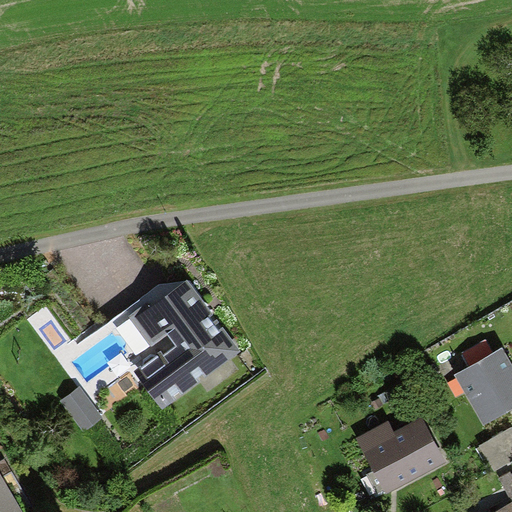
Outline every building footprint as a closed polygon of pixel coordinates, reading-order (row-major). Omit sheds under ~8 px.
[(187,279),(129,321),(145,343),(162,331),(172,344),(133,372),(158,407),(238,350),(187,279)] [(511,372),(493,341),(451,366),(481,416),(511,397),(511,372)] [(417,417),(364,442),(382,480),(435,455),(417,417)] [(0,511),(26,511),(27,511),(0,463),(0,511)] [(511,511),(503,497),(478,511),(511,511)]
